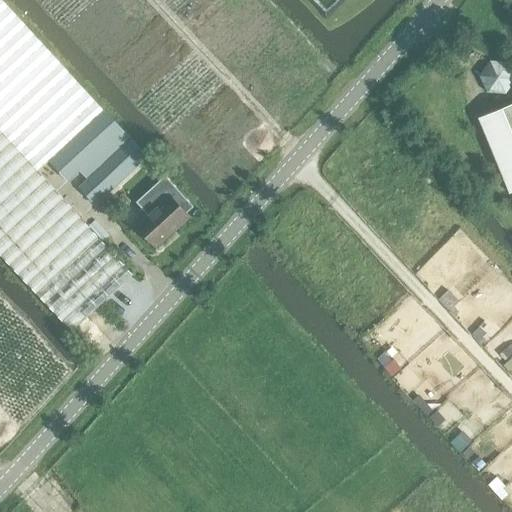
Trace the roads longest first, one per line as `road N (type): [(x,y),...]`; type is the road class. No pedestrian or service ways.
road 1 (residential): [(0,488),(436,0)]
road 2 (track): [(511,390),(294,162)]
road 3 (track): [(301,154),(155,0)]
road 4 (track): [(89,207),(0,113)]
